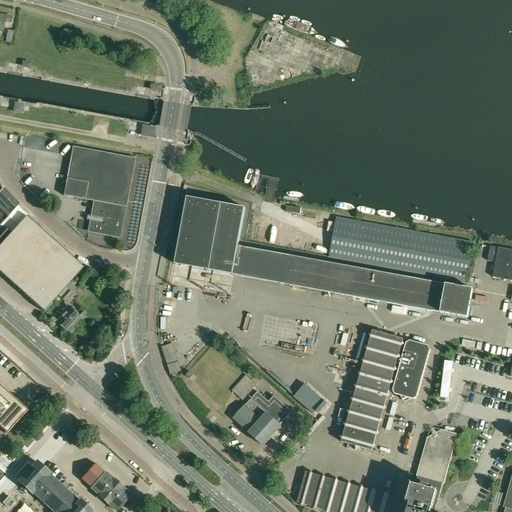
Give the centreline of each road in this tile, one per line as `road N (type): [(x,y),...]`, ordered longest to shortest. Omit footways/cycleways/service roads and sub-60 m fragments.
road 1 (tertiary): [(144,264),(174,62),(147,31),(45,0)]
road 2 (tertiary): [(269,511),(179,429),(155,394),(138,339)]
road 3 (unknown): [(404,474),(336,452),(337,396),(323,365),(336,309)]
road 4 (residential): [(144,264),(78,247),(13,184),(0,143)]
road 5 (tertiary): [(92,388),(230,511)]
road 6 (tertiary): [(0,305),(92,388)]
